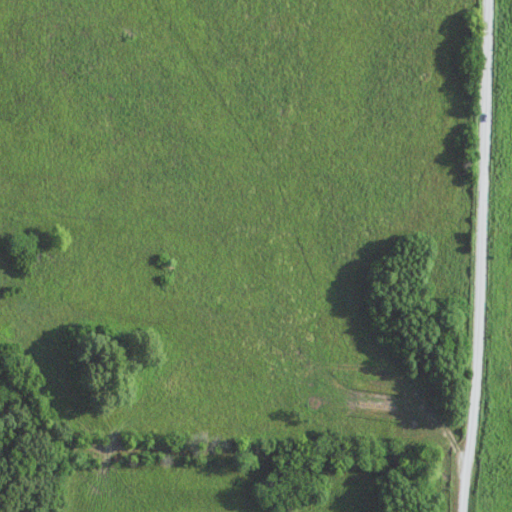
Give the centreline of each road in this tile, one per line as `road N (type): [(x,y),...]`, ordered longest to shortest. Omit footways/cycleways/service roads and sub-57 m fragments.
road 1 (residential): [(491,0),(480,363),(464,511)]
road 2 (residential): [(0,414),(59,447),(82,450),(339,457),(469,474)]
